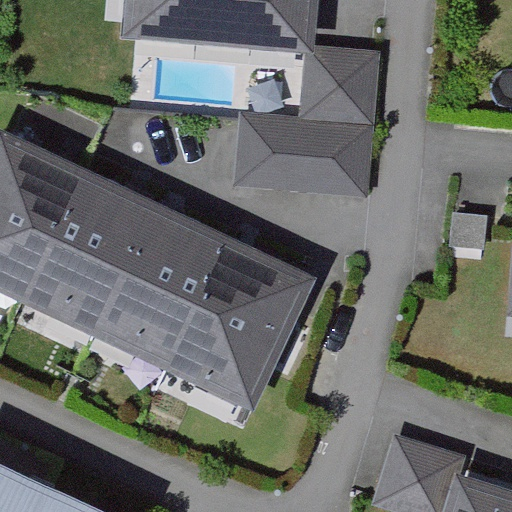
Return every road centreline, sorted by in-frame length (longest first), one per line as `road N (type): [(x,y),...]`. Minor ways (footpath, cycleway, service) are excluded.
road 1 (residential): [(318,511),(386,274),(412,0)]
road 2 (residential): [(0,412),(210,511)]
